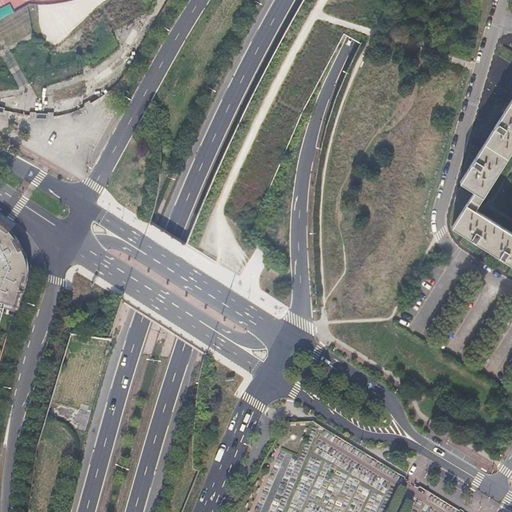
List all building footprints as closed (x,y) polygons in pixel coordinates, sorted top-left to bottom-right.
[(140,0),(93,0),(94,0),(109,27),(144,7),(140,0)] [(81,5),(41,12),(46,42),(86,35),(81,5)] [(133,29),(126,42),(131,45),(139,32),(133,29)] [(109,67),(96,76),(100,81),(112,72),(109,67)] [(511,230),(474,206),(511,146),(511,99),(461,180),(474,188),(452,224),(511,262),(511,230)] [(64,148),(58,158),(76,168),(82,157),(64,148)] [(0,313),(14,318),(18,310),(23,295),(22,263),(14,244),(0,227),(0,313)]
